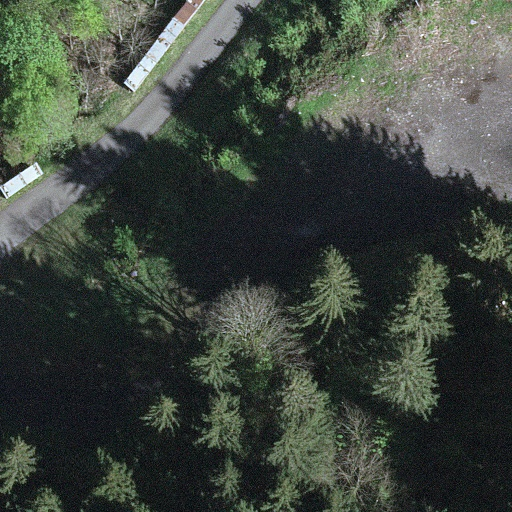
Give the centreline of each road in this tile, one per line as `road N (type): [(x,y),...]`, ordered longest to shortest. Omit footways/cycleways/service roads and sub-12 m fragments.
road 1 (unclassified): [(511,221),(437,214),(360,231),(283,270),(136,404),(87,421),(33,418),(0,399)]
road 2 (unclassified): [(0,231),(120,144),(239,0)]
